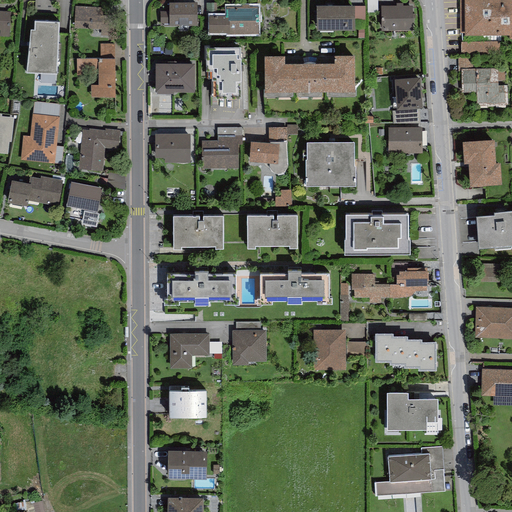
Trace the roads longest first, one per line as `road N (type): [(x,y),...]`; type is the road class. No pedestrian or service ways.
road 1 (residential): [(430,0),(467,511)]
road 2 (residential): [(137,253),(138,511)]
road 3 (residential): [(135,0),(137,253)]
road 4 (residential): [(137,253),(0,228)]
